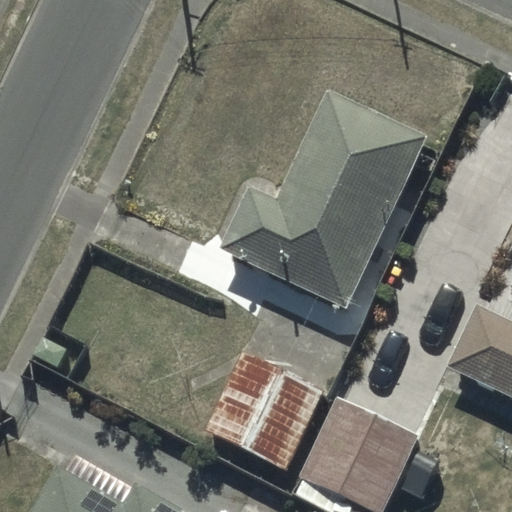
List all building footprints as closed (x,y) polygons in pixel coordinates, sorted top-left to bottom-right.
[(434,153),(334,107),(295,193),(278,186),(268,208),(254,202),(224,266),(354,326),(434,153)] [(511,333),(482,319),(452,381),(511,410),(511,333)] [(328,401),(249,365),(210,449),(289,486),(328,401)] [(389,511),(422,443),(342,404),(305,483),(309,485),(302,499),(330,511),(389,511)] [(73,467),(45,511),(165,511),(141,498),(138,503),(73,467)]
